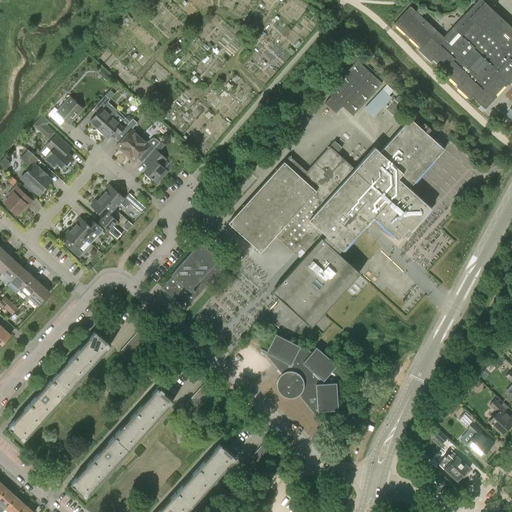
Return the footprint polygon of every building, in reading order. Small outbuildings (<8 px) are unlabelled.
[(511,35),(511,34),(511,32),(511,27),(481,0),(477,0),(443,37),(410,6),(394,24),(420,48),(418,50),(430,62),(432,60),(445,72),(444,73),(458,86),(456,87),(470,99),(472,97),(480,105),(485,109),(496,97),(494,96),(506,84),(508,86),(511,81),(511,35)] [(169,47),(174,54),(180,50),(175,43),(169,47)] [(357,61),(328,93),(331,96),(325,103),(336,113),(339,109),(342,106),(353,115),(381,83),(357,61)] [(364,109),(373,117),(374,117),(383,107),(391,97),(388,95),(393,91),(386,84),(382,89),(364,109)] [(98,112),(89,122),(98,130),(111,115),(103,108),(111,100),(106,96),(94,109),(98,112)] [(385,109),(394,117),(407,103),(398,96),(394,100),(393,100),(385,109)] [(54,107),(48,114),(58,123),(63,118),(69,123),(77,114),(82,109),(70,97),(58,111),(54,107)] [(121,133),(131,122),(130,121),(133,118),(129,115),(125,118),(116,110),(111,115),(98,130),(107,138),(116,128),(121,133)] [(275,236),(295,254),(318,228),(342,250),(365,224),(372,216),(397,239),(402,233),(406,237),(412,231),(411,229),(431,207),(408,187),(443,148),(410,118),(383,148),(379,151),(374,146),(354,168),(329,146),(306,171),(289,156),(234,216),(228,223),(256,248),(260,252),(275,236)] [(48,141),(54,134),(38,120),(32,127),(48,141)] [(132,129),(116,146),(125,154),(141,137),(132,129)] [(62,168),(71,157),(66,153),(70,148),(56,135),(46,145),(52,150),(44,159),(53,167),(56,163),(62,168)] [(134,163),(150,145),(141,137),(125,154),(134,163)] [(164,146),(160,142),(155,147),(159,151),(164,146)] [(30,167),(21,178),(26,182),(23,184),(24,186),(29,191),(31,191),(33,189),(39,194),(51,180),(45,175),(46,174),(40,169),(39,170),(33,165),(38,160),(27,150),(19,158),(30,167)] [(159,164),(165,159),(155,150),(147,160),(151,164),(148,167),(144,172),(156,183),(167,171),(159,164)] [(12,186),(16,181),(11,176),(6,180),(12,186)] [(105,192),(104,193),(100,197),(114,209),(120,203),(125,207),(129,203),(109,185),(104,191),(105,192)] [(24,206),(26,208),(32,201),(16,187),(8,196),(9,197),(4,203),(17,214),(24,206)] [(113,226),(116,222),(114,220),(114,219),(109,214),(114,209),(100,197),(97,201),(95,200),(90,205),(103,217),(99,223),(106,229),(103,233),(106,235),(105,236),(106,237),(109,237),(110,236),(108,234),(109,232),(116,239),(121,233),(113,226)] [(145,208),(136,200),(131,205),(140,213),(145,208)] [(92,242),(95,238),(103,230),(94,222),(90,226),(79,217),(74,223),(76,224),(73,228),(85,240),(90,244),(92,242)] [(123,226),(127,230),(132,223),(128,219),(123,226)] [(78,249),(85,240),(73,228),(70,232),(68,230),(63,235),(73,244),(69,249),(78,257),(82,253),(78,249)] [(339,253),(342,250),(318,228),(295,254),(298,257),(301,259),(321,237),(339,253)] [(301,259),(274,288),(312,323),(359,271),(339,253),(321,237),(301,259)] [(216,263),(219,259),(200,242),(171,274),(172,275),(161,288),(173,299),(185,309),(222,268),(216,263)] [(0,256),(0,271),(1,273),(14,260),(5,251),(0,256)] [(23,268),(14,260),(1,273),(10,281),(23,268)] [(10,281),(19,289),(31,276),(23,268),(10,281)] [(40,284),(31,276),(19,289),(28,297),(40,284)] [(49,292),(40,284),(28,297),(37,305),(49,292)] [(9,301),(4,297),(1,301),(0,299),(0,307),(2,309),(3,307),(9,301)] [(12,305),(9,301),(3,307),(7,310),(12,305)] [(152,333),(143,325),(139,329),(148,338),(152,333)] [(0,346),(10,335),(1,327),(0,328),(0,346)] [(148,338),(139,329),(135,334),(144,342),(148,338)] [(95,331),(7,427),(23,441),(110,345),(95,331)] [(144,342),(135,334),(131,339),(140,347),(144,342)] [(315,347),(311,352),(306,349),(299,346),(288,340),(275,334),(266,351),(261,349),(276,368),(278,369),(280,373),(281,374),(278,378),(276,382),(278,390),(281,394),(285,397),(292,397),(298,394),(306,404),(318,419),(318,411),(338,410),(336,382),(327,383),(324,380),(337,365),(325,355),(315,347)] [(140,347),(131,339),(127,343),(136,351),(140,347)] [(136,351),(127,343),(123,348),(132,356),(136,351)] [(119,352),(128,360),(132,356),(123,348),(119,352)] [(501,362),(496,357),(491,362),(496,367),(501,362)] [(206,381),(201,386),(210,394),(215,389),(206,381)] [(210,394),(201,386),(197,390),(206,399),(210,394)] [(85,497),(173,401),(157,387),(70,483),(85,497)] [(206,399),(197,390),(193,395),(202,403),(206,399)] [(202,403),(193,395),(189,399),(198,407),(202,403)] [(198,407),(189,399),(185,404),(194,412),(198,407)] [(488,421),(502,434),(511,422),(511,416),(494,400),(489,405),(497,412),(488,421)] [(181,409),(190,417),(194,412),(185,404),(181,409)] [(463,414),(459,420),(466,424),(469,417),(463,414)] [(346,427),(351,429),(354,417),(349,416),(346,427)] [(479,457),(493,443),(472,423),(467,428),(474,435),(466,444),(479,457)] [(447,437),(434,425),(428,431),(429,432),(442,444),(447,437)] [(268,438),(264,442),(272,450),(277,446),(268,438)] [(272,450),(264,442),(260,447),(268,455),(272,450)] [(220,443),(157,511),(185,511),(236,458),(220,443)] [(268,455),(260,447),(256,451),(264,459),(268,455)] [(264,459),(256,451),(252,456),(260,464),(264,459)] [(457,481),(469,468),(456,455),(453,452),(449,456),(447,454),(445,456),(444,455),(442,457),(443,458),(438,464),(457,481)] [(260,464),(252,456),(248,460),(256,468),(260,464)] [(252,473),(256,468),(248,460),(243,465),(252,473)] [(0,504),(5,508),(16,496),(7,488),(0,495),(0,504)] [(17,511),(25,504),(16,496),(5,508),(8,511),(17,511)]
